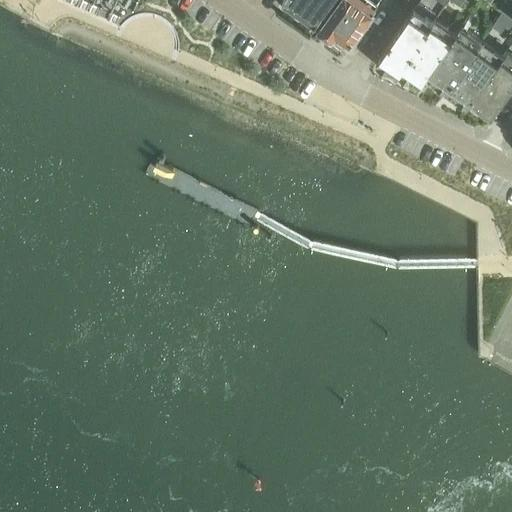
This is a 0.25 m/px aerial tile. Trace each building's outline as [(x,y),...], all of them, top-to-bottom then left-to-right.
[(85,0),(124,15),(130,0),(85,0)] [(283,0),(282,1),(315,24),(332,0),(283,0)] [(345,46),(347,48),(378,4),(372,0),(337,0),(318,27),(333,38),(335,43),(340,46),(345,46)] [(511,0),(504,0),(499,7),(511,16),(511,0)] [(396,76),(399,72),(433,22),(413,9),(376,62),(378,63),(378,67),(384,71),(388,70),(396,76)] [(418,85),(425,75),(456,31),(436,16),(433,22),(399,72),(400,72),(400,76),(406,80),(410,79),(418,85)] [(436,85),(442,89),(446,88),(447,89),(481,38),(461,24),(456,31),(425,75),(433,81),(434,80),(435,81),(436,85)] [(469,104),(470,102),(504,55),(481,38),(447,89),(446,90),(454,96),(455,95),(456,96),(457,99),(457,100),(463,104),(467,103),(469,104)] [(480,110),(486,115),(486,114),(490,113),(491,114),(511,85),(511,52),(508,49),(504,55),(470,102),(478,107),(479,106),(480,106),(480,110)]
